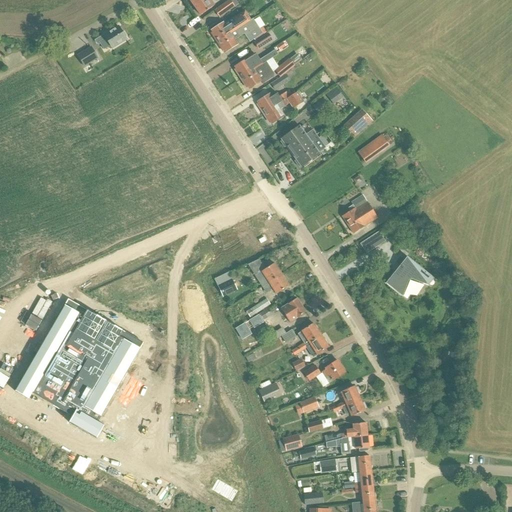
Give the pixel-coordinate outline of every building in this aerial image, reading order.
[(202,0),(194,6),(201,16),(214,6),(209,0),(202,0)] [(219,18),(235,7),(229,0),(214,11),(219,18)] [(241,27),(251,20),(245,11),(232,19),(234,22),(227,27),(224,23),(211,31),(218,42),(241,27)] [(241,27),(218,42),(225,52),(238,44),(235,40),(244,34),(249,42),(266,32),(262,27),(259,29),(253,19),(251,20),(241,27)] [(110,31),(104,35),(94,41),(97,44),(98,44),(99,45),(100,45),(104,50),(111,46),(112,48),(116,46),(117,45),(126,40),(125,38),(126,37),(124,33),(122,33),(122,32),(119,28),(111,32),(110,31)] [(296,49),(305,45),(299,32),(289,36),(296,49)] [(268,33),(254,43),(258,50),(273,40),(268,33)] [(283,43),(277,47),(280,52),(287,48),(283,43)] [(98,59),(91,47),(90,47),(77,55),(84,67),(98,59)] [(256,54),(247,59),(235,67),(242,78),(263,64),(264,63),(278,55),(275,50),(260,60),(256,54)] [(264,64),(242,78),(249,89),(261,80),(258,75),(262,72),(267,69),(270,73),(274,71),(280,66),(274,57),(264,64)] [(280,66),(274,71),(280,78),(295,66),(289,59),(280,66)] [(275,90),(290,81),(286,75),(271,84),(275,90)] [(333,105),(343,97),(336,87),(325,95),(333,105)] [(265,113),(292,95),(288,90),(278,96),(277,94),(272,97),(270,94),(258,102),(265,113)] [(292,95),(265,113),(271,124),(284,116),(280,110),(285,107),(285,106),(289,104),(293,109),(304,102),(297,92),(292,96),(292,95)] [(318,114),(329,107),(322,98),(312,105),(318,114)] [(362,110),(343,126),(354,139),(373,122),(362,110)] [(291,152),(316,134),(313,129),(306,135),(299,126),(281,139),(282,140),(280,142),(285,147),(287,146),(291,152)] [(316,134),(291,152),(297,160),(295,161),(299,167),(301,165),(302,167),(319,154),(319,153),(326,148),(316,134)] [(370,144),(358,153),(365,162),(376,154),(377,153),(370,144)] [(377,219),(367,202),(356,209),(355,208),(342,216),(354,234),(367,226),(367,225),(377,219)] [(382,247),(384,251),(392,246),(383,233),(372,240),(378,249),(382,247)] [(433,279),(407,257),(385,284),(402,297),(407,282),(407,281),(408,281),(408,280),(409,280),(410,280),(410,279),(411,279),(412,280),(428,286),(428,285),(426,284),(431,278),(433,280),(433,279)] [(262,288),(282,275),(275,263),(255,276),(262,288)] [(282,275),(262,288),(266,293),(273,289),(276,294),(289,286),(282,275)] [(217,286),(223,297),(237,291),(232,279),(217,286)] [(296,299),(295,297),(290,300),(291,302),(282,308),(291,322),(306,312),(297,298),(296,299)] [(263,312),(269,309),(267,307),(270,305),(266,299),(246,312),(250,318),(262,310),(263,311),(263,312)] [(68,300),(33,360),(18,385),(14,391),(15,392),(29,400),(32,394),(72,417),(68,423),(96,439),(98,436),(103,428),(104,426),(98,422),(143,343),(68,300)] [(263,312),(263,311),(247,322),(250,326),(255,323),(257,325),(273,315),(269,309),(263,312)] [(245,323),(235,329),(242,340),(251,334),(245,323)] [(305,346),(306,346),(309,343),(321,335),(314,324),(302,331),(298,334),(303,343),(305,346)] [(292,330),(281,337),(286,344),(296,337),(292,330)] [(307,348),(306,348),(313,358),(317,356),(317,355),(329,347),(321,335),(309,343),(306,346),(307,348)] [(307,348),(306,346),(305,346),(303,343),(297,347),(299,350),(300,349),(301,351),(306,348),(307,348)] [(294,356),(301,351),(300,349),(299,350),(297,347),(291,351),(294,356)] [(248,363),(256,359),(253,354),(245,358),(248,363)] [(295,371),(305,367),(301,359),(292,363),(295,371)] [(329,383),(346,372),(338,360),(325,368),(326,370),(322,372),(325,377),(329,383)] [(309,381),(320,374),(315,365),(303,372),(309,381)] [(313,379),(319,394),(329,390),(327,383),(323,385),(320,377),(313,379)] [(264,404),(281,395),(275,383),(258,391),(264,404)] [(354,386),(341,392),(345,402),(341,403),(342,406),(360,398),(358,394),(360,392),(358,387),(355,388),(354,386)] [(314,397),(299,403),(303,414),(319,408),(314,397)] [(341,403),(336,405),(339,411),(343,409),(345,415),(350,413),(352,416),(365,410),(364,409),(366,408),(364,403),(362,403),(360,398),(342,406),(341,403)] [(325,417),(326,425),(334,425),(333,417),(325,417)] [(309,433),(323,429),(321,421),(306,425),(309,433)] [(341,438),(368,435),(366,423),(353,424),(353,429),(346,430),(346,433),(340,434),(341,435),(341,438)] [(286,452),(302,447),(298,434),(282,439),(286,452)] [(369,448),(368,435),(341,438),(341,443),(348,443),(349,450),(360,449),(360,452),(368,451),(368,448),(369,448)] [(300,459),(316,455),(314,448),(299,452),(300,459)] [(358,457),(349,458),(351,473),(359,472),(372,471),(370,456),(358,457)] [(321,474),(337,471),(335,460),(319,462),(321,474)] [(354,483),(354,488),(361,487),(373,486),(372,471),(359,472),(360,483),(354,483)] [(221,481),(214,493),(231,503),(238,492),(221,481)] [(361,487),(354,488),(355,493),(362,493),(363,502),(374,501),(375,501),(373,486),(361,487)] [(363,502),(351,503),(352,511),(375,511),(375,501),(374,501),(363,502)]
